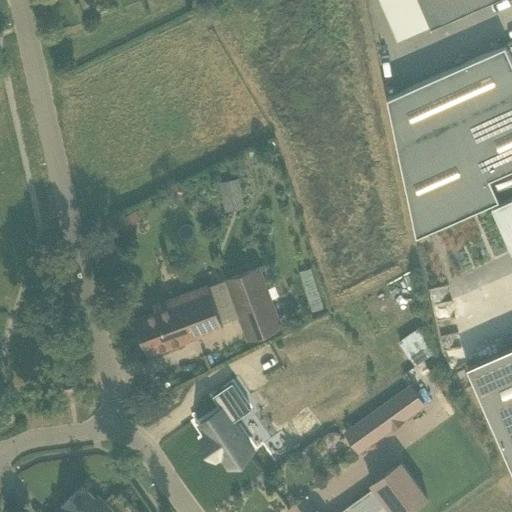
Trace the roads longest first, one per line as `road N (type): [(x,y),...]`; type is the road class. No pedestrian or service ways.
road 1 (tertiary): [(120,423),(18,0)]
road 2 (unclassified): [(1,463),(32,439),(120,423)]
